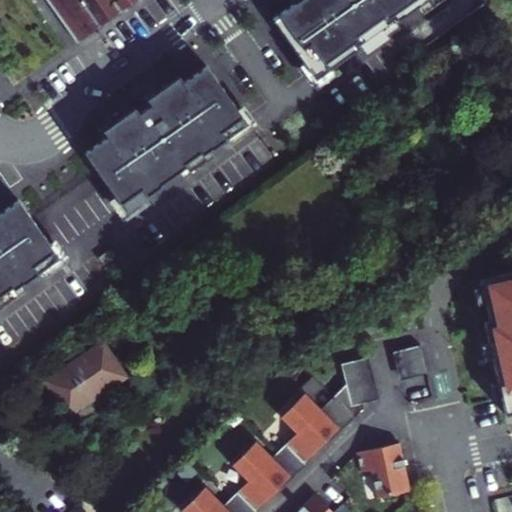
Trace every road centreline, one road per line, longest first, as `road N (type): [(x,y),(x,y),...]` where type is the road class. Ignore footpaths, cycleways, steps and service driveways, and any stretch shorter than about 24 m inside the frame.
road 1 (residential): [(1,139),(27,142),(51,129),(221,0)]
road 2 (residential): [(275,511),(373,424)]
